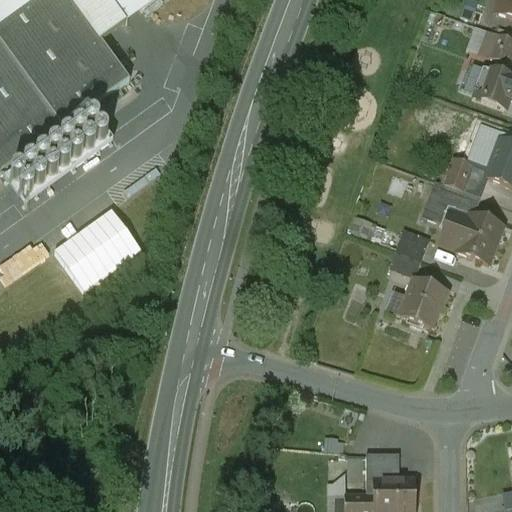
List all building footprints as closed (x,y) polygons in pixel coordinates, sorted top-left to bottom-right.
[(40,0),(0,29),(0,49),(62,135),(129,86),(101,47),(66,0),(40,0)] [(161,0),(0,0),(0,29),(40,0),(66,0),(101,47),(163,2),(161,0)] [(511,0),(500,0),(494,16),(511,22),(511,0)] [(511,33),(511,36),(498,32),(495,39),(511,44),(511,33)] [(486,35),(480,52),(489,56),(495,39),(486,35)] [(511,58),(511,44),(495,39),(489,56),(487,63),(496,66),(492,76),(511,83),(511,79),(511,71),(508,70),(511,58)] [(0,178),(62,135),(0,49),(0,178)] [(492,76),(491,76),(480,105),(505,114),(508,104),(503,103),(511,83),(492,76)] [(511,79),(511,83),(503,103),(508,104),(511,105),(511,79)] [(93,121),(4,185),(24,212),(113,148),(93,121)] [(511,149),(499,145),(487,176),(485,183),(486,183),(511,193),(511,149)] [(487,176),(453,163),(443,190),(454,194),(478,203),(486,183),(485,183),(487,176)] [(435,187),(422,222),(440,229),(449,207),(454,194),(443,190),(435,187)] [(478,203),(454,194),(449,207),(473,216),(478,203)] [(83,297),(142,257),(112,213),(53,253),(83,297)] [(501,232),(469,220),(463,238),(456,256),(456,258),(487,270),(501,232)] [(463,238),(445,231),(438,250),(456,256),(463,238)] [(429,245),(403,235),(394,257),(421,267),(429,245)] [(421,267),(394,257),(389,271),(415,281),(421,267)] [(447,297),(413,284),(406,302),(395,298),(388,317),(399,321),(399,322),(430,334),(437,315),(440,316),(447,297)] [(398,460),(365,460),(365,501),(373,501),(373,485),(398,485),(398,460)] [(398,485),(373,485),(373,501),(374,501),(374,511),(414,511),(414,485),(398,485)] [(365,501),(345,501),(344,511),(374,511),(374,501),(373,501),(365,501)]
